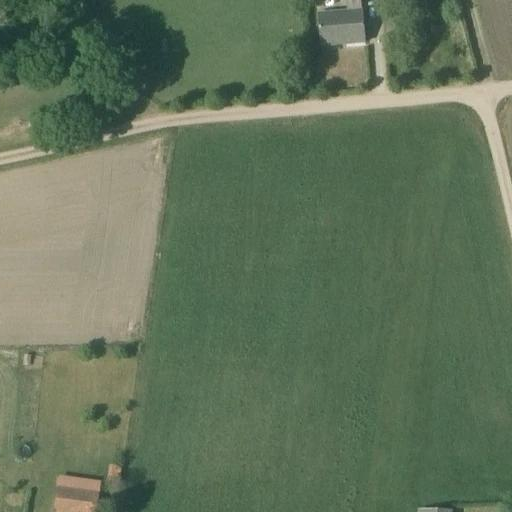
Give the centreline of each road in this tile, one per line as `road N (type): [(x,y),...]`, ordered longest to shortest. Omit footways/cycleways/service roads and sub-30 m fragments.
road 1 (track): [(0,166),(167,124),(511,98)]
road 2 (track): [(511,222),(485,101)]
